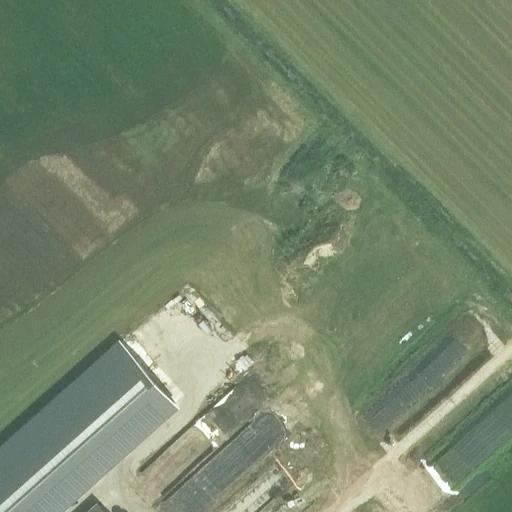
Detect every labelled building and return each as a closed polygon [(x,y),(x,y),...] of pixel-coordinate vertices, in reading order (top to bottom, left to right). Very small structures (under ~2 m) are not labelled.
[(407,368),(434,394),(495,332),(469,306),(407,368)] [(0,511),(52,511),(175,403),(121,343),(0,451),(0,511)] [(238,383),(145,464),(167,489),(184,474),(178,467),(199,448),(204,453),(258,406),(238,383)] [(511,385),(494,402),(511,421),(511,385)] [(273,427),(296,430),(300,407),(276,403),(273,427)] [(216,446),(219,448),(168,498),(182,511),(197,511),(269,442),(245,417),(216,446)] [(423,511),(469,469),(454,453),(464,444),(456,436),(397,491),(417,511),(423,511)] [(303,511),(311,506),(298,491),(283,504),(276,496),(293,481),(284,472),(269,486),(262,479),(224,511),(303,511)]
